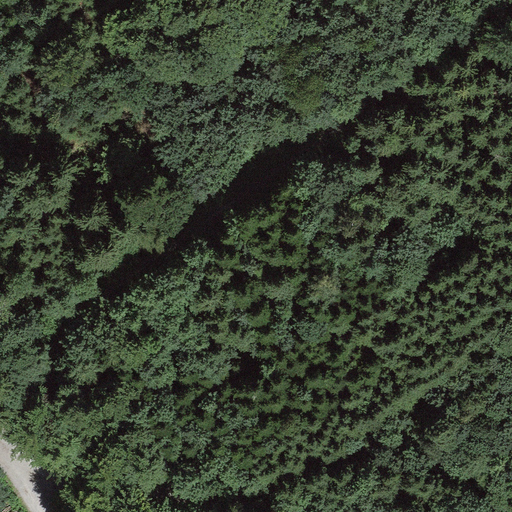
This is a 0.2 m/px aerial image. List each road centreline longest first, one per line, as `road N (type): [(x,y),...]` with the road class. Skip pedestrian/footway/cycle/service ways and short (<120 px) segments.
road 1 (track): [(511,17),(132,278),(42,382)]
road 2 (track): [(254,511),(15,463)]
